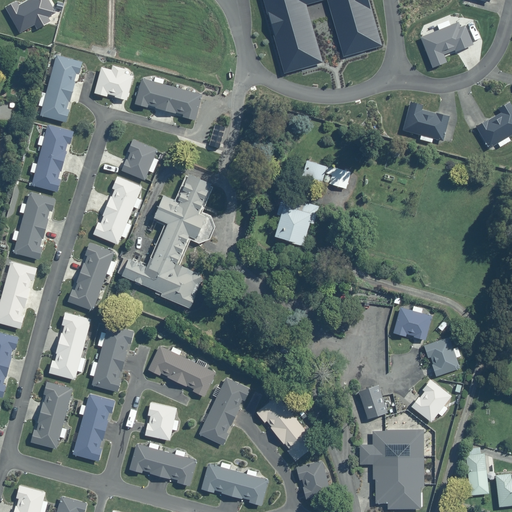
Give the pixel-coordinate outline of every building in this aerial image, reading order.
[(263,0),(285,73),(324,62),(308,4),(321,0),(328,0),(344,57),(384,46),(371,0),(263,0)] [(439,29),(420,37),(433,68),(448,62),(446,58),(452,55),(450,51),(455,49),(456,52),(474,45),(466,26),(461,28),(459,22),(449,26),(447,20),(437,24),(439,29)] [(56,56),(48,86),(73,93),(76,84),(74,83),(77,75),(80,76),(83,63),(56,56)] [(91,94),(104,97),(105,94),(114,96),(113,98),(124,101),(131,76),(98,67),(91,94)] [(140,78),(133,104),(145,107),(145,104),(154,106),(154,108),(164,111),(171,86),(140,78)] [(40,116),(66,124),(69,112),(66,111),(68,103),(70,103),(73,93),(48,86),(40,116)] [(200,94),(171,86),(164,111),(173,113),(174,112),(182,114),(181,117),(194,120),(200,94)] [(425,104),(410,100),(402,130),(420,135),(419,138),(433,142),(434,138),(443,140),(449,116),(423,109),(425,104)] [(511,132),(511,104),(510,100),(498,107),(502,113),(491,120),(489,117),(474,126),(487,148),(497,142),(500,147),(511,141),(508,135),(511,132)] [(232,129),(216,124),(209,145),(225,150),(232,129)] [(46,125),(39,154),(64,162),(66,152),(65,152),(67,144),(70,145),(73,132),(46,125)] [(157,149),(132,138),(128,149),(130,150),(127,159),(125,158),(121,169),(144,179),(157,149)] [(30,185),(56,193),(60,181),(57,180),(59,172),(61,172),(64,162),(39,154),(30,185)] [(328,166),(307,160),(302,177),(323,183),(328,166)] [(351,171),(333,166),(333,168),(329,167),(324,183),(346,189),(351,171)] [(203,213),(207,205),(214,185),(186,175),(177,199),(164,193),(153,218),(165,222),(164,224),(148,263),(130,256),(122,275),(158,290),(157,294),(196,310),(210,276),(182,264),(192,239),(199,242),(212,239),(215,227),(211,215),(203,213)] [(139,187),(115,176),(110,187),(113,188),(110,197),(108,196),(103,206),(127,217),(139,187)] [(29,193),(21,222),(46,229),(49,220),(47,220),(49,212),(52,212),(56,200),(29,193)] [(276,215),(280,216),(275,235),(292,239),(291,242),(306,246),(317,203),(301,199),(300,204),(280,199),(276,215)] [(115,246),(127,217),(103,206),(99,215),(101,216),(97,224),(95,223),(90,235),(115,246)] [(13,253),(39,261),(42,249),(39,248),(41,240),(43,240),(46,229),(21,222),(13,253)] [(112,252),(87,242),(83,254),(86,255),(83,264),(81,263),(77,274),(101,283),(112,252)] [(10,263),(3,292),(28,299),(30,290),(29,289),(31,281),(34,282),(37,270),(10,263)] [(91,312),(101,283),(77,274),(74,283),(75,283),(73,291),(70,290),(65,303),(91,312)] [(0,301),(0,324),(20,330),(24,319),(21,318),(23,309),(25,310),(28,299),(3,292),(0,301)] [(397,307),(389,333),(401,336),(402,333),(411,335),(410,337),(421,340),(428,315),(397,307)] [(89,320),(63,313),(59,324),(62,325),(60,333),(58,333),(55,344),(80,351),(89,320)] [(107,325),(99,354),(124,362),(126,352),(125,352),(127,344),(130,345),(133,332),(107,325)] [(446,329),(422,342),(428,352),(431,351),(436,359),(434,360),(440,370),(462,357),(446,329)] [(0,334),(0,365),(9,368),(12,359),(10,359),(12,351),(15,351),(19,339),(0,334)] [(72,380),(80,351),(55,344),(53,353),(54,353),(52,361),(49,361),(46,373),(72,380)] [(157,346),(146,371),(156,376),(158,373),(166,377),(165,379),(175,383),(186,360),(157,346)] [(90,385),(116,393),(120,381),(117,380),(119,372),(121,372),(124,362),(99,354),(90,385)] [(214,372),(186,360),(175,383),(184,387),(185,386),(192,389),(191,392),(203,397),(214,372)] [(0,399),(2,400),(5,388),(2,387),(4,379),(6,379),(9,368),(0,365),(0,399)] [(457,394),(437,375),(429,384),(431,386),(425,393),(424,392),(416,400),(435,418),(457,394)] [(224,377),(211,404),(234,416),(238,407),(237,407),(241,399),(244,401),(249,389),(224,377)] [(70,389),(44,381),(41,393),(44,394),(42,402),(40,402),(37,412),(62,420),(70,389)] [(379,384),(358,391),(367,419),(388,413),(379,384)] [(87,395),(79,424),(104,431),(106,422),(105,421),(107,413),(110,414),(114,402),(87,395)] [(275,396),(254,413),(262,422),(264,420),(270,427),(268,428),(275,437),(296,421),(275,396)] [(148,402),(145,415),(148,416),(147,424),(144,424),(142,435),(168,441),(175,408),(148,402)] [(196,433),(221,445),(226,435),(224,433),(227,425),(229,426),(234,416),(211,404),(196,433)] [(54,449),(62,420),(37,412),(34,422),(36,422),(34,430),(31,429),(27,442),(54,449)] [(315,444),(296,421),(275,437),(281,444),(282,443),(288,450),(285,452),(293,462),(315,444)] [(71,455),(97,462),(100,451),(97,450),(99,441),(101,442),(104,431),(79,424),(71,455)] [(373,430),(373,443),(361,443),(361,464),(373,464),(373,478),(375,478),(375,503),(387,503),(387,509),(423,509),(423,488),(425,488),(425,430),(373,430)] [(136,443),(128,469),(140,473),(140,470),(149,472),(149,474),(159,477),(167,452),(136,443)] [(465,447),(465,453),(470,495),(491,492),(487,454),(483,454),(482,446),(465,447)] [(196,460),(167,452),(159,477),(168,480),(169,478),(177,481),(176,484),(188,487),(196,460)] [(295,467),(298,479),(301,479),(304,487),(302,487),(305,498),(330,492),(322,459),(295,467)] [(207,463),(199,489),(211,492),(211,490),(220,492),(220,494),(230,497),(238,472),(207,463)] [(267,480),(238,472),(230,497),(239,499),(240,498),(248,500),(247,503),(259,507),(267,480)] [(511,477),(511,478),(510,473),(495,474),(498,506),(511,504),(511,477)] [(40,511),(45,495),(19,487),(16,499),(19,500),(17,508),(15,508),(13,511),(40,511)] [(62,497),(57,511),(86,511),(88,505),(62,497)]
